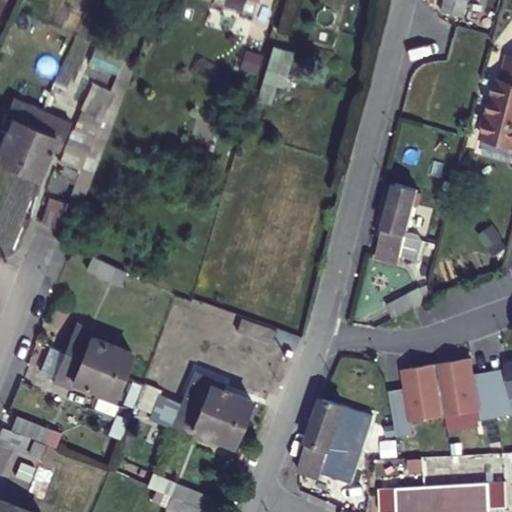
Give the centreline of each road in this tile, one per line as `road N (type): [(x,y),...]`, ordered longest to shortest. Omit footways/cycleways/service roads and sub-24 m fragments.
road 1 (residential): [(405,0),(320,334)]
road 2 (residential): [(320,334),(409,342),(511,309)]
road 3 (residential): [(320,334),(257,494)]
